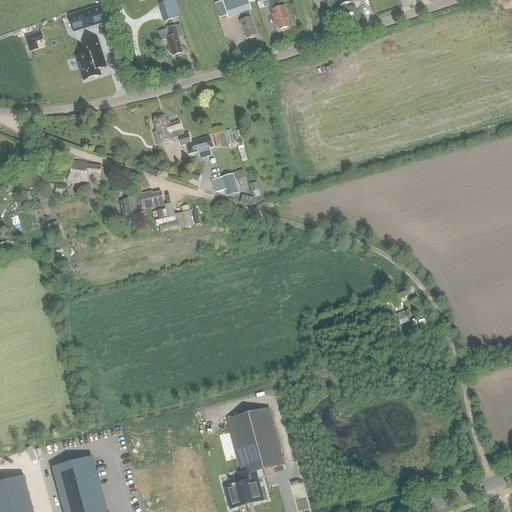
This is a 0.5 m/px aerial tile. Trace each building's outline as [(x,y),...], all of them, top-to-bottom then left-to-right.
[(173,0),(158,5),(164,22),(171,20),(178,17),(173,0)] [(251,10),(248,0),(223,0),(229,17),(242,13),(244,20),(240,21),(243,31),(244,30),(246,38),(249,37),(250,39),(253,37),(254,35),(256,35),(253,27),(254,27),(249,11),(251,10)] [(281,7),(278,0),(277,0),(270,2),(269,0),(256,0),(259,9),(270,6),(276,27),(279,26),(280,30),(288,27),(286,19),(289,18),(285,6),(281,7)] [(105,23),(100,8),(70,17),(74,31),(105,23)] [(164,22),(162,23),(164,30),(156,32),(159,42),(157,42),(160,52),(170,49),(173,57),(181,54),(179,47),(180,47),(177,39),(182,37),(179,25),(169,28),(168,25),(173,24),(171,20),(164,22)] [(41,32),(25,37),(26,40),(42,35),(41,32)] [(86,55),(77,57),(84,81),(100,76),(98,70),(100,70),(107,67),(106,64),(105,65),(97,39),(83,43),(87,54),(86,55)] [(209,136),(191,142),(189,134),(184,135),(180,121),(170,124),(169,120),(166,121),(165,117),(153,121),(157,132),(154,133),(158,146),(175,141),(174,138),(177,137),(180,147),(187,145),(189,154),(198,151),(200,160),(212,156),(210,148),(212,147),(209,136)] [(211,136),(216,136),(216,146),(234,144),(233,130),(225,130),(225,127),(211,128),(211,136)] [(89,175),(100,176),(101,167),(86,165),(86,163),(70,161),(67,182),(87,185),(89,175)] [(189,169),(186,178),(198,182),(201,173),(189,169)] [(243,170),(237,172),(240,180),(246,178),(243,170)] [(221,178),(225,191),(227,197),(239,193),(233,174),(221,178)] [(251,191),(259,189),(257,182),(249,184),(251,191)] [(66,195),(67,185),(55,184),(54,194),(66,195)] [(144,213),(143,209),(163,204),(160,193),(152,195),(152,193),(139,196),(139,198),(124,201),(120,202),(123,218),(128,217),(144,213)] [(186,201),(198,206),(201,199),(189,194),(186,201)] [(243,195),(242,203),(253,205),(254,198),(243,195)] [(177,223),(175,216),(155,221),(157,228),(177,223)] [(57,222),(48,225),(52,242),(62,239),(57,222)] [(14,241),(10,244),(15,251),(19,248),(14,241)] [(420,321),(424,332),(431,330),(427,319),(420,321)] [(347,335),(336,337),(338,345),(348,343),(347,335)] [(232,487),(226,489),(232,508),(246,504),(246,505),(247,505),(246,502),(261,498),(254,472),(282,464),(268,411),(230,421),(244,474),(240,475),(243,484),(235,486),(235,485),(232,486),(232,487)] [(106,511),(92,458),(53,468),(64,511),(106,511)] [(34,511),(25,476),(0,482),(0,511),(34,511)]
